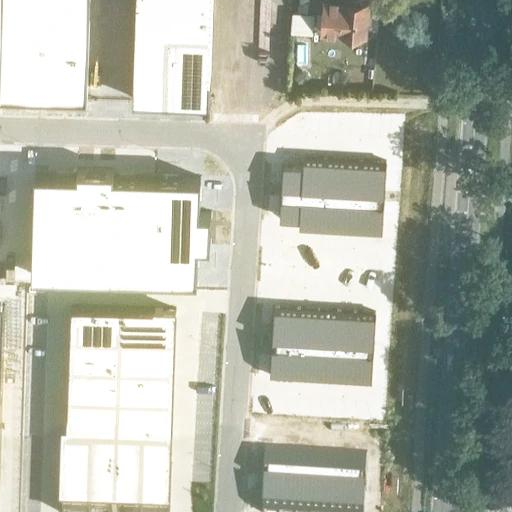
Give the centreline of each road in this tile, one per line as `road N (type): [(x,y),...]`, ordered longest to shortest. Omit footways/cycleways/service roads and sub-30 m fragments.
road 1 (unclassified): [(224,511),(240,135),(0,134)]
road 2 (secondary): [(443,511),(483,0)]
